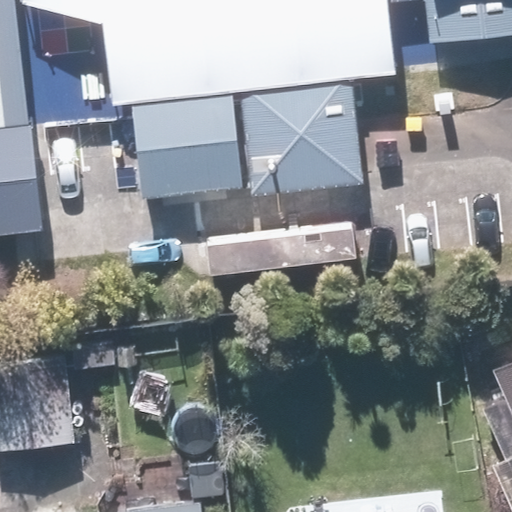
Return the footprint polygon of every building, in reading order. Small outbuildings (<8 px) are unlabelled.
[(18,0),(0,0),(0,216),(44,211),(18,0)] [(358,68),(240,79),(251,195),(369,184),(362,107),(358,68)] [(135,96),(146,193),(241,182),(230,85),(135,96)] [(75,353),(0,357),(0,451),(80,447),(75,353)] [(425,356),(381,354),(379,404),(424,406),(425,356)] [(511,360),(468,381),(505,459),(511,455),(511,360)] [(225,402),(172,403),(173,459),(225,458),(225,402)] [(446,511),(444,495),(342,508),(342,511),(446,511)] [(209,511),(208,498),(76,511),(209,511)]
